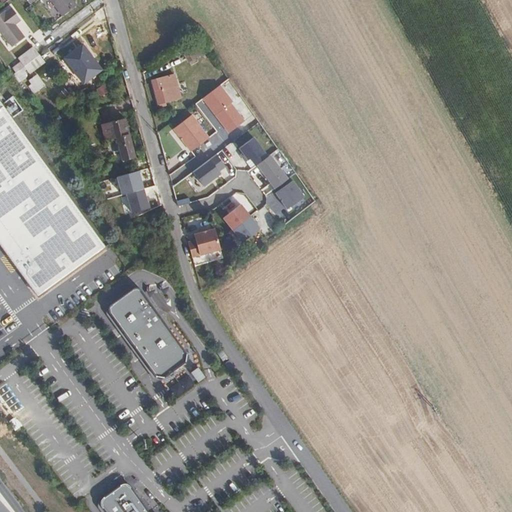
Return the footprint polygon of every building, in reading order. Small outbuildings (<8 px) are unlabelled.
[(70,0),(51,0),(63,15),(75,6),(70,0)] [(4,7),(0,9),(0,26),(13,43),(25,34),(14,21),(20,17),(12,5),(6,9),(4,7)] [(65,56),(78,74),(85,83),(103,69),(84,43),(65,56)] [(13,66),(16,71),(39,54),(34,46),(20,56),(22,60),(13,66)] [(200,46),(184,50),(185,58),(201,54),(200,46)] [(16,71),(11,75),(13,77),(26,68),(29,72),(45,60),(39,54),(16,71)] [(34,81),(28,86),(33,91),(37,88),(38,89),(45,84),(37,73),(31,78),(34,81)] [(85,83),(78,74),(73,78),(81,86),(85,83)] [(171,77),(149,82),(155,105),(177,99),(171,77)] [(110,104),(114,119),(122,117),(118,102),(110,104)] [(223,106),(208,118),(214,125),(229,113),(223,106)] [(0,244),(34,295),(103,248),(0,107),(0,244)] [(190,113),(171,126),(189,150),(209,136),(190,113)] [(122,117),(114,119),(120,143),(128,141),(122,117)] [(267,156),(254,139),(240,148),(248,160),(251,159),(255,165),(267,156)] [(191,172),(203,187),(219,175),(217,172),(224,166),(214,154),(191,172)] [(255,165),(270,186),(283,177),(267,156),(255,165)] [(148,188),(144,169),(122,175),(127,193),(129,193),(148,188)] [(227,195),(233,203),(238,199),(244,207),(254,220),(271,207),(249,178),(227,195)] [(273,192),(285,210),(304,197),(291,179),(273,192)] [(153,207),(148,188),(129,193),(134,212),(153,207)] [(221,215),(230,227),(246,215),(237,203),(221,215)] [(230,227),(241,241),(257,228),(246,215),(230,227)] [(195,239),(188,241),(192,256),(220,249),(215,228),(194,233),(195,239)] [(134,284),(104,306),(157,375),(187,356),(134,284)] [(104,499),(102,508),(105,511),(149,511),(132,487),(124,485),(104,499)]
